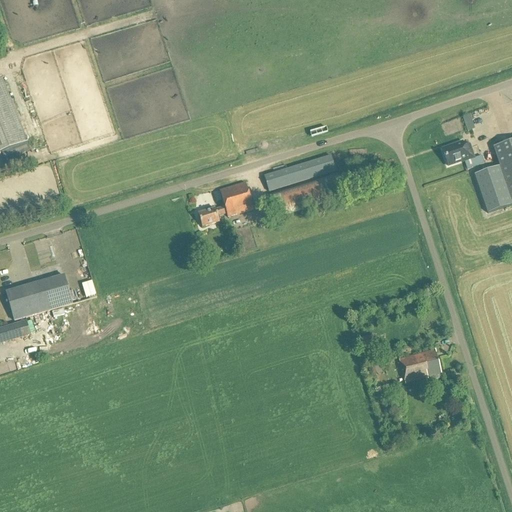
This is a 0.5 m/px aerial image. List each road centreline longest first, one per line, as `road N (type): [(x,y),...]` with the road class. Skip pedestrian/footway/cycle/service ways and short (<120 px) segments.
road 1 (unclassified): [(0,244),(388,124)]
road 2 (unclassified): [(511,498),(388,124)]
road 3 (unclassified): [(388,124),(511,82)]
